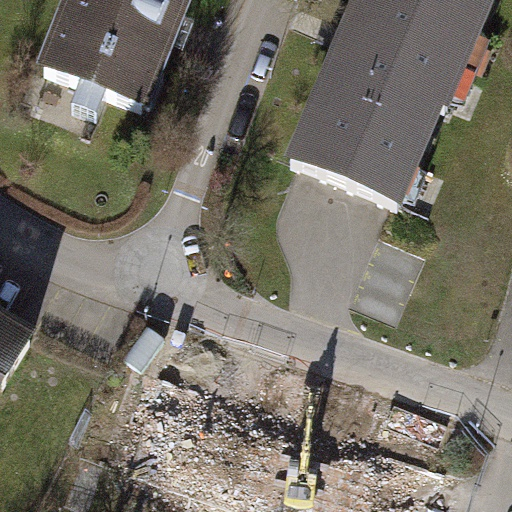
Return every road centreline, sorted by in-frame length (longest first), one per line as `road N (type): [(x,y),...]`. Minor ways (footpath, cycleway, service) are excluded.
road 1 (residential): [(155,288),(511,415)]
road 2 (residential): [(155,288),(271,0)]
road 3 (residential): [(0,227),(70,269),(155,288)]
